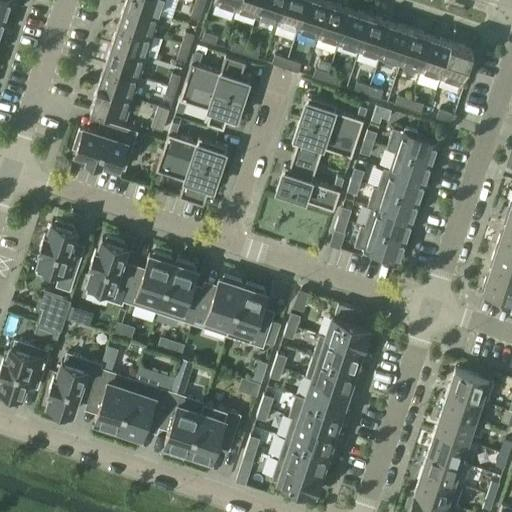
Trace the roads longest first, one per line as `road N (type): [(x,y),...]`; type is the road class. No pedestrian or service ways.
road 1 (residential): [(272,511),(0,419)]
road 2 (residential): [(430,306),(511,60)]
road 3 (residential): [(8,167),(228,239)]
road 4 (residential): [(366,511),(430,306)]
road 5 (residential): [(228,239),(430,306)]
road 6 (residential): [(8,167),(62,0)]
road 7 (residential): [(280,76),(228,239)]
